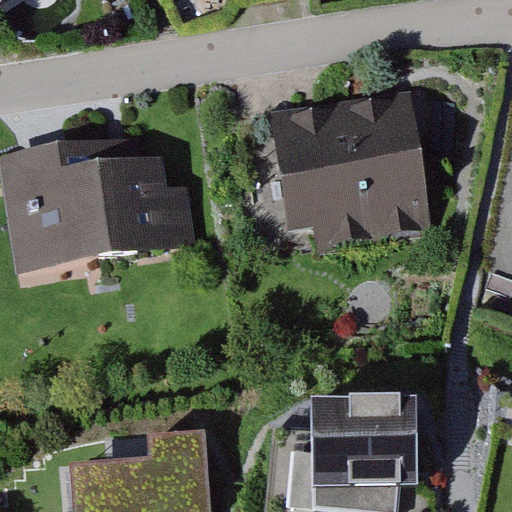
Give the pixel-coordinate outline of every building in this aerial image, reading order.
[(1,0),(10,12),(27,0),(1,0)] [(430,113),(297,131),(314,255),(447,237),(430,113)] [(115,154),(14,168),(30,273),(172,252),(160,173),(118,179),(115,154)] [(418,408),(312,410),(314,511),(398,511),(400,493),(420,492),(418,408)] [(148,470),(67,476),(69,511),(206,511),(202,444),(146,447),(148,470)]
